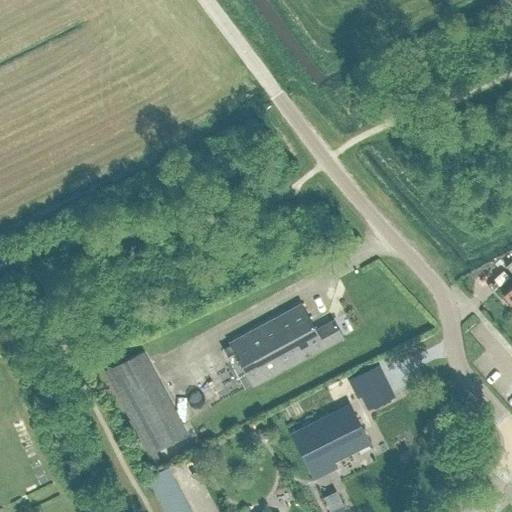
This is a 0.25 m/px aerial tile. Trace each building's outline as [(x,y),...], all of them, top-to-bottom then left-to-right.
[(511,259),(506,265),(511,272),(511,284),(502,294),(511,304),(511,259)] [(301,303),(229,342),(252,385),(343,336),(333,319),(315,329),(301,303)] [(139,351),(104,369),(149,453),(184,434),(139,351)] [(379,366),(347,381),(356,399),(360,397),(367,411),(394,398),(379,366)] [(211,396),(221,393),(216,376),(206,379),(211,396)] [(291,434),(313,478),(326,471),(323,465),(332,461),(368,443),(353,413),(333,423),(329,415),(291,434)] [(175,479),(153,489),(158,500),(180,489),(175,479)] [(180,489),(158,500),(164,511),(186,500),(180,489)] [(336,490),(323,496),(330,510),(342,503),(336,490)] [(186,500),(164,511),(188,511),(191,511),(186,500)]
